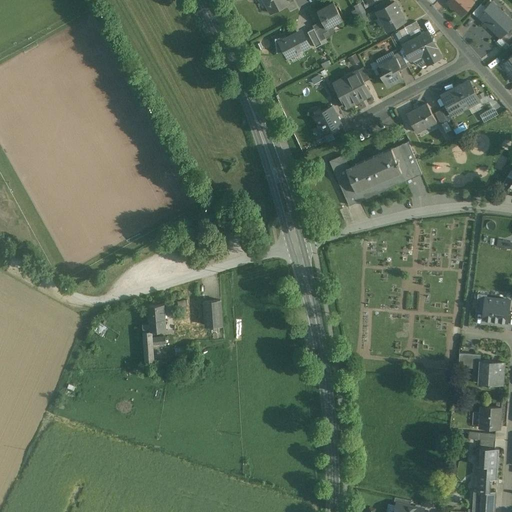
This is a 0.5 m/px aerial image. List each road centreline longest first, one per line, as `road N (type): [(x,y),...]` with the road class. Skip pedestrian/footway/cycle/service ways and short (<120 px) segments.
road 1 (residential): [(296,245),(96,302),(0,254)]
road 2 (secondary): [(332,511),(323,368),(296,245)]
road 3 (secondary): [(296,245),(236,69),(200,0)]
road 4 (residential): [(296,245),(415,213),(511,209)]
road 5 (residential): [(471,59),(360,119)]
